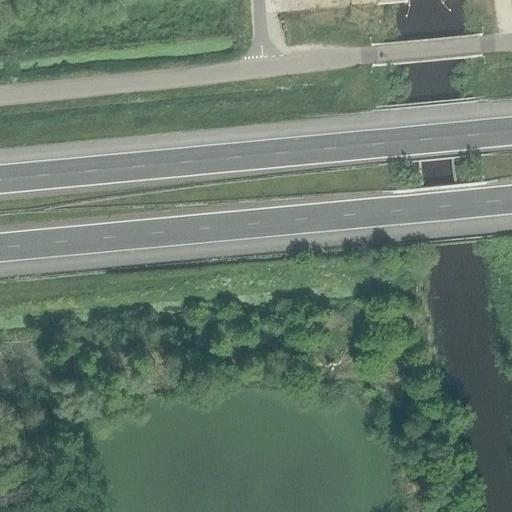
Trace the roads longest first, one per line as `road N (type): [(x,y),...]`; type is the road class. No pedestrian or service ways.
road 1 (motorway): [(511,132),(0,180)]
road 2 (motorway): [(0,248),(511,200)]
road 3 (unclassified): [(387,55),(0,90)]
road 4 (unclassified): [(387,55),(511,44)]
